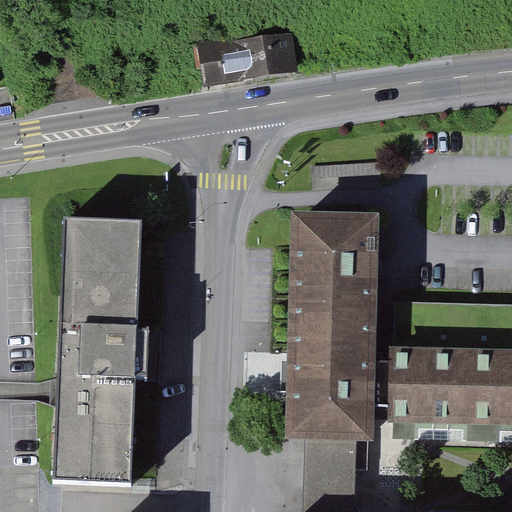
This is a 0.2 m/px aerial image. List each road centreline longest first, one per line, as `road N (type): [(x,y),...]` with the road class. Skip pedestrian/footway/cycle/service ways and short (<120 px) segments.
road 1 (residential): [(227,111),(209,511)]
road 2 (primary): [(227,111),(511,74)]
road 3 (primary): [(0,146),(227,111)]
